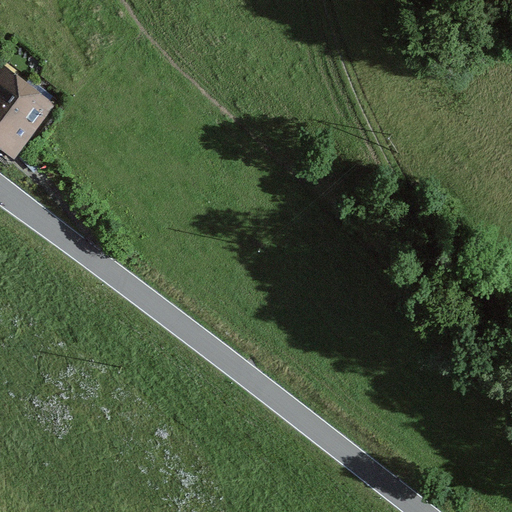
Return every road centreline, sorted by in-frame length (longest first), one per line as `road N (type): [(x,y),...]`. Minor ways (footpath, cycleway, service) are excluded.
road 1 (unclassified): [(420,511),(0,185)]
road 2 (track): [(511,324),(343,57),(337,0)]
